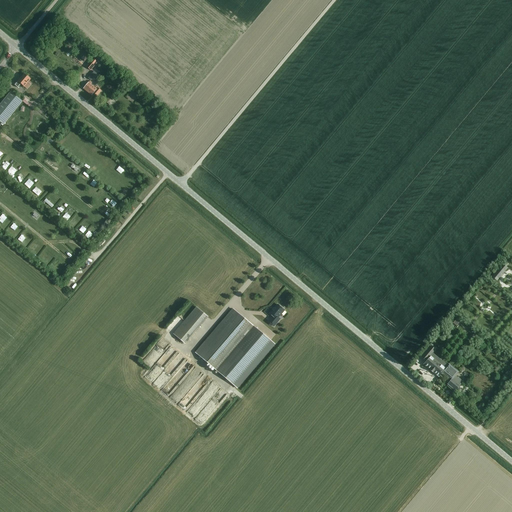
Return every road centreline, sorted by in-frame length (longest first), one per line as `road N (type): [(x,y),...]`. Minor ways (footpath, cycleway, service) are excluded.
road 1 (tertiary): [(511,462),(181,184)]
road 2 (unclassified): [(181,184),(334,0)]
road 3 (tertiary): [(181,184),(16,47)]
